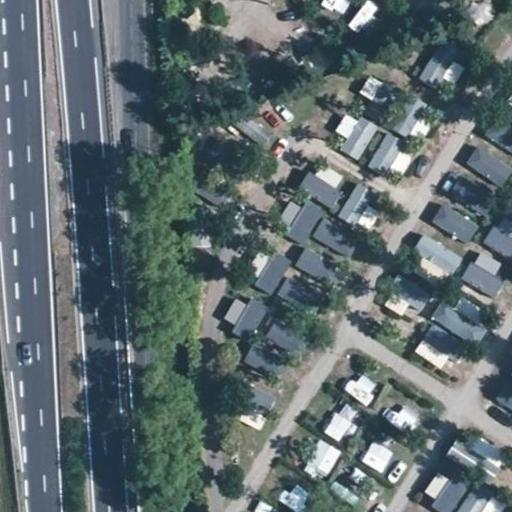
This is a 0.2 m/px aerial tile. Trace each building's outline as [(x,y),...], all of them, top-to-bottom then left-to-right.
[(356,5),(343,22),(354,30),(367,13),(356,5)] [(452,89),(466,64),(438,48),(423,74),(452,89)] [(361,94),(374,100),(382,83),(369,77),(361,94)] [(347,112),(336,132),(347,138),(341,150),(361,161),(378,128),(347,112)] [(372,165),(401,179),(414,154),(384,139),(372,165)] [(452,203),(494,212),(506,160),(477,154),(472,180),(458,177),(452,203)] [(368,229),(384,206),(357,188),(341,211),(368,229)] [(441,205),(431,224),(470,246),(481,227),(441,205)] [(511,242),(511,222),(501,215),(492,230),(511,242)] [(310,240),(312,241),(278,294),(313,317),(361,242),(324,218),(310,240)] [(422,237),(415,253),(455,271),(463,255),(422,237)] [(511,256),(487,238),(473,257),(506,281),(511,272),(511,256)] [(398,293),(428,303),(432,292),(402,282),(398,293)] [(465,305),(445,315),(455,335),(475,325),(465,305)] [(266,341),(245,331),(234,355),(276,374),(296,330),(275,321),(266,341)] [(341,385),(363,400),(371,387),(349,373),(341,385)] [(511,379),(500,404),(511,409),(511,379)] [(457,434),(450,456),(497,472),(504,450),(457,434)] [(384,466),(397,446),(383,437),(370,457),(384,466)] [(334,488),(346,503),(359,492),(347,477),(334,488)] [(304,511),(313,494),(288,482),(280,499),(304,511)] [(468,494),(459,511),(500,511),(502,508),(468,494)] [(429,511),(447,511),(450,508),(431,495),(422,507),(429,511)]
